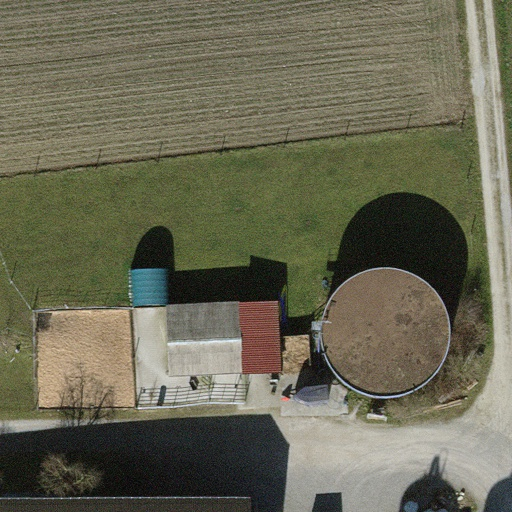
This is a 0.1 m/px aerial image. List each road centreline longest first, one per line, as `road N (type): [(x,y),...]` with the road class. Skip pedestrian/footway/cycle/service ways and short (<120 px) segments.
road 1 (track): [(0,443),(68,435),(296,445),(511,466)]
road 2 (track): [(511,351),(487,0)]
